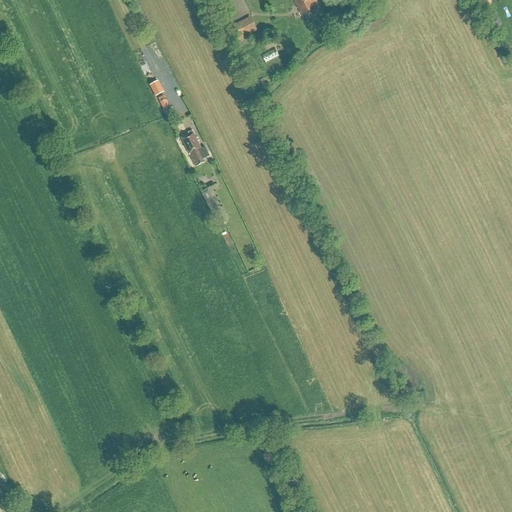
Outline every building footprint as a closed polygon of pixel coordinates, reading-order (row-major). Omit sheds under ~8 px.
[(317,0),(294,0),(304,20),(317,14),(312,4),(318,1),(317,0)] [(234,27),(239,38),(255,30),(250,19),(234,27)] [(238,41),(233,44),(239,55),(243,53),(238,41)] [(160,103),(164,109),(169,106),(166,100),(160,103)] [(189,134),(182,138),(195,167),(205,162),(203,159),(210,156),(205,147),(201,149),(198,142),(199,141),(198,138),(196,139),(192,130),(188,132),(189,134)] [(201,192),(209,210),(217,207),(210,191),(208,191),(207,189),(201,192)]
